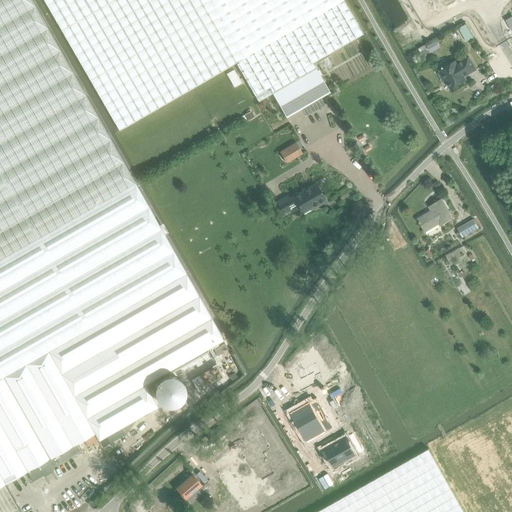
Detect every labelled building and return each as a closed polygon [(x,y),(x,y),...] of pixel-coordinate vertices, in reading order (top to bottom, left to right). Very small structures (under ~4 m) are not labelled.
[(0,0),(0,378),(186,273),(30,0),(0,0)] [(43,0),(119,130),(236,63),(343,1),(342,0),(43,0)] [(343,1),(236,63),(258,101),(272,93),(315,68),(312,63),(362,34),(343,1)] [(425,44),(418,49),(422,56),(430,51),(425,44)] [(329,56),(317,63),(323,73),(335,67),(329,56)] [(468,56),(456,64),(455,62),(439,71),(440,72),(438,74),(443,82),(445,81),(450,89),(465,80),(463,76),(468,73),(469,74),(476,70),(468,56)] [(315,68),(272,93),(286,118),(329,93),(315,68)] [(234,70),(226,74),(234,88),(241,83),(234,70)] [(296,143),(280,152),(286,163),(302,153),(296,143)] [(318,206),(326,201),(315,184),(290,199),(287,196),(276,202),(282,213),(297,204),(302,213),(317,204),(318,206)] [(440,225),(452,218),(441,199),(429,207),(431,211),(417,219),(425,232),(439,223),(440,225)] [(463,237),(479,228),(474,220),(459,229),(463,237)] [(0,378),(0,486),(27,472),(32,481),(52,470),(50,468),(79,451),(75,444),(94,433),(99,441),(158,407),(146,385),(224,341),(186,273),(0,378)] [(214,349),(217,356),(228,350),(225,343),(214,349)] [(301,363),(293,368),(300,380),(295,383),(300,393),(320,382),(316,376),(322,373),(319,367),(318,365),(317,365),(315,361),(304,368),(301,363)] [(217,365),(189,381),(196,392),(224,376),(217,365)] [(232,380),(241,375),(238,370),(229,375),(232,380)] [(317,397),(291,412),(308,442),(334,427),(328,417),(319,422),(314,412),(322,407),(317,397)] [(248,441),(230,452),(236,463),(246,457),(251,466),(253,465),(260,477),(263,475),(264,476),(266,474),(269,471),(263,460),(264,459),(261,453),(267,450),(265,446),(266,446),(260,434),(259,435),(257,432),(246,438),(248,441)] [(346,437),(324,450),(333,467),(355,455),(346,437)] [(316,511),(464,511),(429,449),(316,511)] [(197,489),(201,486),(192,475),(176,488),(185,499),(191,494),(195,499),(201,494),(197,489)] [(249,492),(239,498),(242,504),(252,498),(249,492)] [(252,498),(242,504),(245,509),(255,503),(252,498)]
